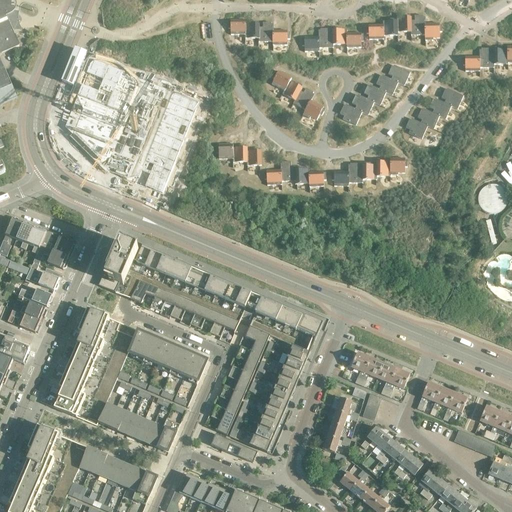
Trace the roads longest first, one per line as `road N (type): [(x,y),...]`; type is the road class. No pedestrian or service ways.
road 1 (residential): [(511,508),(407,428),(436,342)]
road 2 (secondary): [(349,306),(151,222)]
road 3 (residential): [(182,452),(222,355),(135,318)]
road 4 (secondary): [(73,0),(27,127),(47,180)]
road 5 (secondary): [(57,170),(40,122),(86,0)]
road 6 (residential): [(291,472),(349,306)]
road 7 (residential): [(0,460),(49,344)]
road 8 (residential): [(291,472),(267,487),(182,452)]
